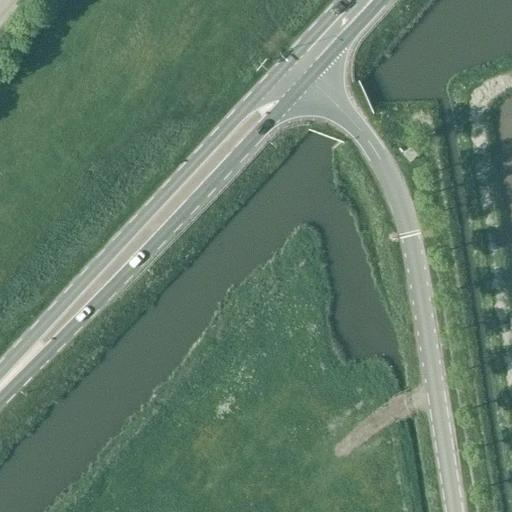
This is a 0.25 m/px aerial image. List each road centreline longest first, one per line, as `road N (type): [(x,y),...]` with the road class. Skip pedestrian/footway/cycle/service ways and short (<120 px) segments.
road 1 (unclassified): [(454,511),(411,236),(378,157),(300,68)]
road 2 (primary): [(0,384),(300,68)]
